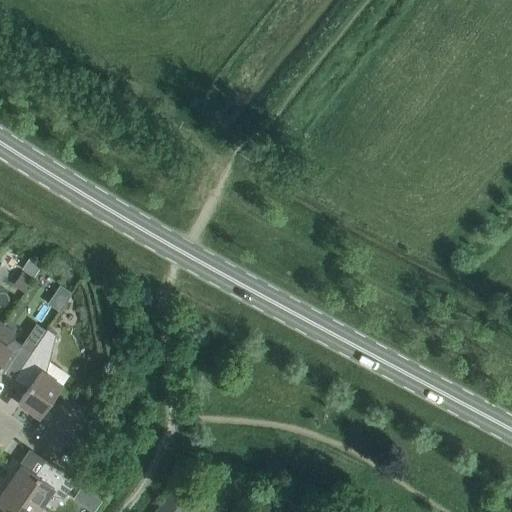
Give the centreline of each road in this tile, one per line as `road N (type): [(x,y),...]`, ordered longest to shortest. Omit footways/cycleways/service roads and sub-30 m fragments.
road 1 (secondary): [(511,429),(182,252),(0,141)]
road 2 (track): [(182,422),(165,298),(182,252),(225,178),(372,0)]
